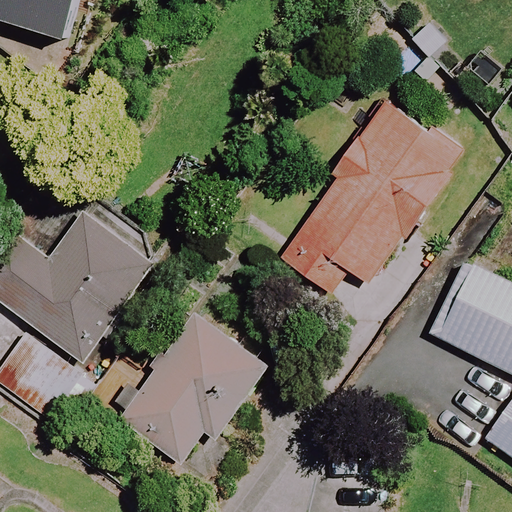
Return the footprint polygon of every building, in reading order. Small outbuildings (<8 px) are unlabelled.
[(0,0),(0,21),(70,41),(81,0),(0,0)] [(461,150),(383,99),(278,260),(336,298),(351,275),(371,288),(461,150)] [(160,267),(41,184),(2,240),(0,243),(0,306),(90,369),(160,267)] [(511,284),(471,263),(433,337),(511,377),(511,397),(485,450),(511,463),(511,284)] [(270,369),(195,318),(121,426),(183,468),(205,436),(219,445),(270,369)]
